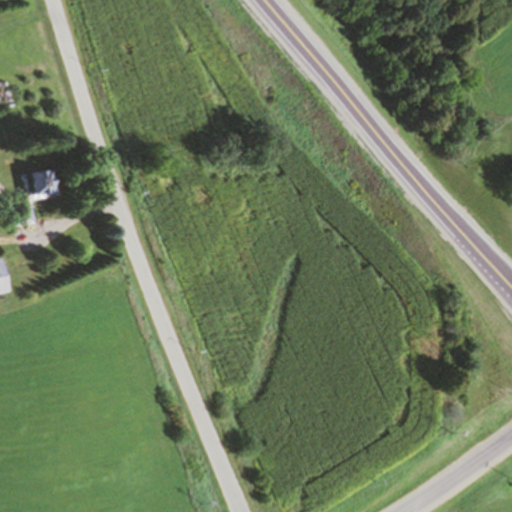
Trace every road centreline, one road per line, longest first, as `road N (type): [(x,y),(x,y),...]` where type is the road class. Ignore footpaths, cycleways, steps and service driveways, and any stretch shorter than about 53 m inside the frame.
road 1 (residential): [(239,511),(178,367),(51,0)]
road 2 (primary): [(511,286),(262,0)]
road 3 (secondary): [(511,434),(399,511)]
